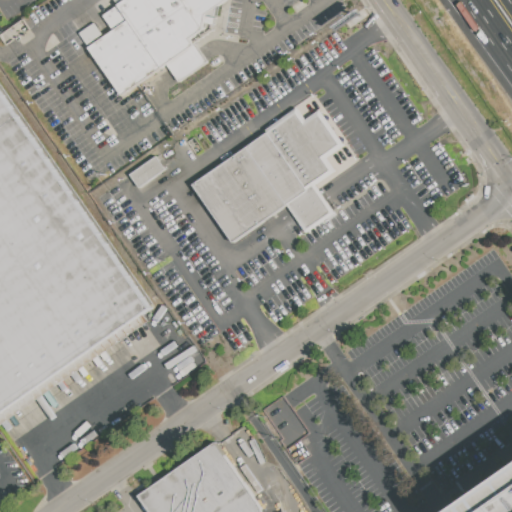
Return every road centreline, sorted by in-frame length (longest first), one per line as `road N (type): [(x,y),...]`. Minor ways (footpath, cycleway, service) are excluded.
road 1 (tertiary): [(511,194),(61,511)]
road 2 (secondary): [(389,0),(491,142)]
